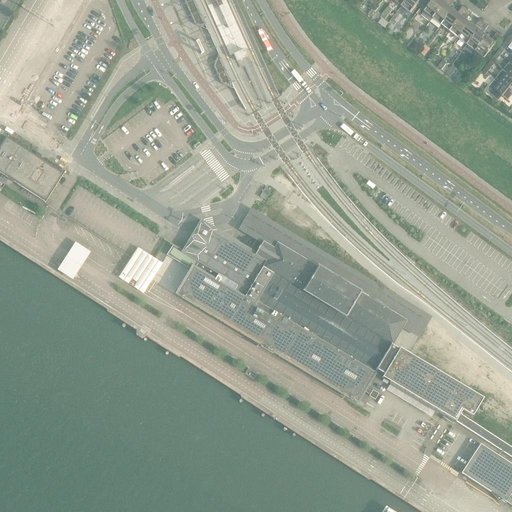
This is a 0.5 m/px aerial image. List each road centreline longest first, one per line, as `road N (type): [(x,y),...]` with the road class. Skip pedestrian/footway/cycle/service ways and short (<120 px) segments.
road 1 (primary): [(322,112),(511,253)]
road 2 (primary): [(511,230),(335,98)]
road 3 (primary): [(245,0),(322,112)]
road 4 (primary): [(161,70),(226,157),(248,165)]
road 5 (unclassified): [(152,59),(112,92),(77,153),(83,157)]
road 6 (primary): [(335,98),(297,59),(260,0)]
